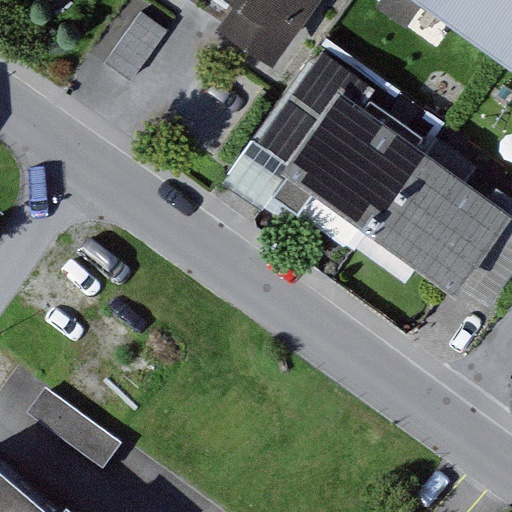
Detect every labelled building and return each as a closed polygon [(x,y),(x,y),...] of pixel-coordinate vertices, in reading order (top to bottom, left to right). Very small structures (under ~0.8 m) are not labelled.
[(322,0),(214,0),(283,52),(322,0)] [(511,0),(422,0),(421,2),(511,70),(511,0)] [(140,2),(109,56),(136,71),(167,18),(140,2)] [(456,300),(511,221),(511,217),(350,101),(292,182),(456,300)] [(42,391),(28,420),(107,459),(121,430),(42,391)] [(51,511),(0,468),(0,511),(51,511)]
